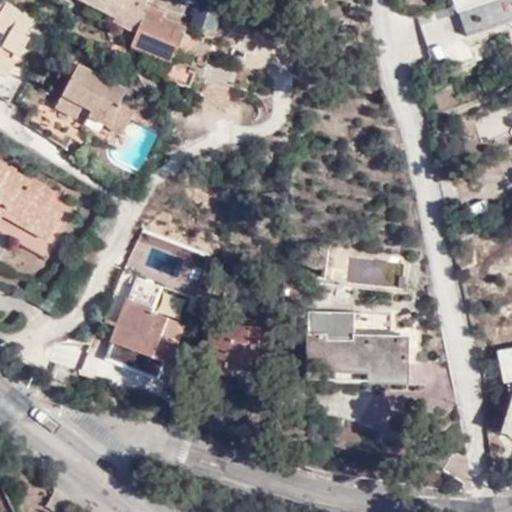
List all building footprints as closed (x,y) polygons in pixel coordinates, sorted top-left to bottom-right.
[(146,12),(149,3),(141,0),(81,0),(80,5),(118,21),(117,25),(139,36),(136,49),(178,66),(189,31),(146,12)] [(452,0),(458,16),(506,0),(452,0)] [(0,73),(2,75),(0,78),(0,97),(10,103),(35,66),(17,55),(27,37),(23,35),(33,18),(6,2),(0,11),(0,73)] [(195,6),(189,26),(213,34),(219,14),(195,6)] [(453,9),(420,18),(432,65),(473,55),(469,39),(461,41),(453,9)] [(86,115),(122,134),(130,117),(134,110),(119,102),(122,96),(126,89),(78,64),(62,94),(83,105),(80,112),(86,115)] [(83,105),(62,94),(56,105),(55,106),(65,112),(77,118),(83,105)] [(134,110),(130,117),(160,134),(167,120),(122,96),(119,102),(134,110)] [(55,129),(65,112),(55,106),(56,105),(41,97),(31,111),(55,129)] [(26,120),(50,135),(55,129),(31,111),(26,120)] [(55,129),(70,140),(86,115),(80,112),(77,118),(65,112),(55,129)] [(50,135),(66,147),(70,140),(55,129),(50,135)] [(51,193),(0,163),(0,226),(46,252),(43,257),(47,259),(54,245),(45,240),(60,213),(45,204),(51,193)] [(0,226),(0,232),(43,257),(46,252),(0,226)] [(156,311),(157,306),(131,296),(114,340),(168,362),(185,323),(156,311)] [(308,369),(367,369),(367,380),(407,380),(407,338),(355,338),(355,312),(309,312),(308,369)] [(259,328),(208,323),(206,375),(225,377),(226,370),(256,372),(259,328)] [(306,332),(285,329),(283,340),(304,344),(306,332)] [(60,349),(82,359),(91,338),(80,333),(68,333),(60,349)] [(511,350),(500,353),(505,380),(511,379),(511,410),(505,430),(511,432),(511,350)] [(48,379),(63,386),(71,368),(57,362),(48,379)] [(152,390),(144,413),(160,419),(168,396),(152,390)] [(229,425),(244,444),(258,434),(243,415),(229,425)]
